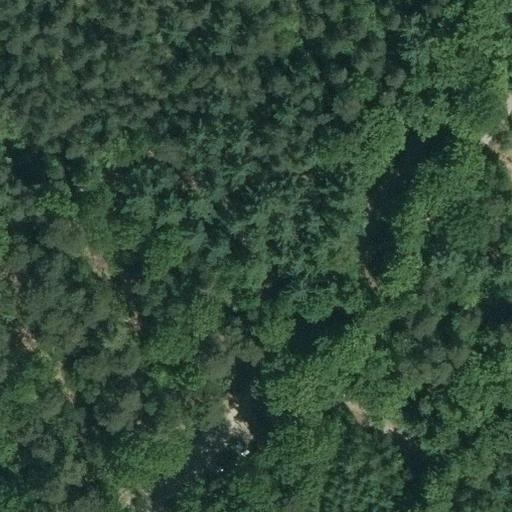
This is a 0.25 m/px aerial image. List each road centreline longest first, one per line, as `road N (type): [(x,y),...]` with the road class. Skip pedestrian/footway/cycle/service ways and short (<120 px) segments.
road 1 (track): [(94,186),(145,204),(295,336),(392,442),(412,450)]
road 2 (track): [(346,165),(305,178),(238,182),(129,164),(68,204),(21,221),(0,219)]
road 3 (unclassified): [(130,511),(229,427),(345,253)]
road 4 (track): [(281,0),(346,165),(376,198),(345,253)]
road 5 (track): [(376,198),(503,0)]
road 6 (track): [(376,198),(511,203)]
